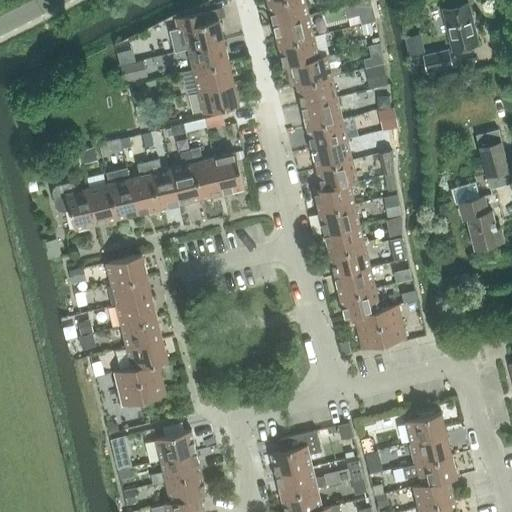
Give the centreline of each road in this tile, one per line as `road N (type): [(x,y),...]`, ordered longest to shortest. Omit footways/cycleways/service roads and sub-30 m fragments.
road 1 (residential): [(332,392),(293,247),(244,0)]
road 2 (residential): [(332,392),(459,371),(470,379),(508,511)]
road 3 (residential): [(240,511),(250,477),(238,425),(332,392)]
